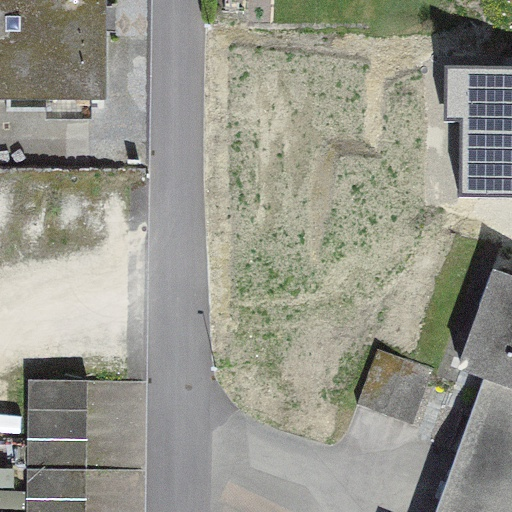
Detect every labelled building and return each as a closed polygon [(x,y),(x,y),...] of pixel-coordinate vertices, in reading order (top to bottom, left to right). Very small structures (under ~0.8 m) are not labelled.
[(100,0),(0,0),(0,95),(100,96),(100,0)] [(511,66),(446,65),(445,118),(463,118),(462,193),(511,194),(511,66)] [(487,378),(438,511),(511,511),(511,278),(494,272),(461,369),(487,378)] [(377,349),(357,405),(412,425),(433,369),(377,349)] [(28,379),(26,511),(85,511),(88,380),(28,379)]
